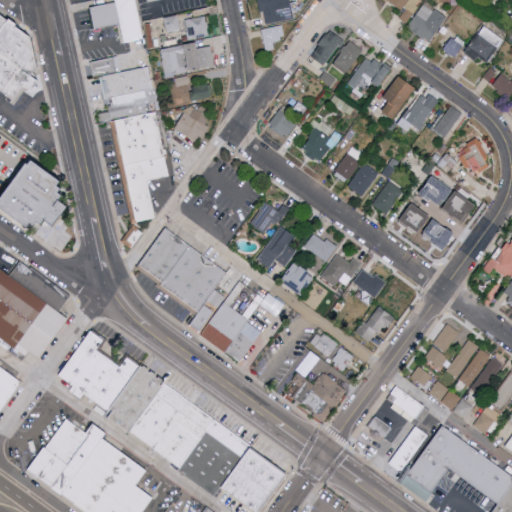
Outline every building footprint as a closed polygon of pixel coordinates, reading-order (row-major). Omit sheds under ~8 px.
[(134,0),(141,40),(146,39),(148,48),(153,68),(147,69),(130,72),(100,79),(87,82),(85,64),(130,55),(132,55),(130,48),(129,43),(122,45),(117,26),(94,32),(89,8),(113,3),(112,0),(134,0)] [(294,19),(291,0),(260,0),(264,24),(294,19)] [(408,23),(419,0),(384,0),(403,10),(399,18),(408,23)] [(433,42),(447,16),(422,2),(408,29),(433,42)] [(0,41),(0,8),(8,15),(15,20),(8,30),(0,41)] [(185,19),(188,39),(198,37),(197,34),(208,32),(206,16),(185,19)] [(47,81),(44,86),(46,88),(44,91),(32,83),(21,100),(9,91),(0,84),(0,41),(8,30),(15,20),(17,18),(25,23),(23,26),(39,36),(41,49),(45,67),(38,75),(47,81)] [(274,40),(285,38),(283,25),(262,28),(265,51),(275,49),(274,40)] [(480,35),(499,46),(504,38),(485,26),(480,35)] [(344,40),(331,29),(310,55),(324,66),(344,40)] [(489,62),(498,46),(477,34),(466,53),(477,60),(479,57),(489,62)] [(444,49),(455,57),(463,46),(451,38),(444,49)] [(364,50),(350,40),(333,64),(347,74),(364,50)] [(216,67),(212,45),(199,47),(198,42),(160,48),(165,76),(216,67)] [(347,84),(362,96),(373,80),(381,86),(392,71),(369,54),(347,84)] [(483,77),(491,83),(490,85),(508,99),(511,94),(511,82),(491,66),(483,77)] [(130,95),(105,100),(100,79),(130,72),(147,69),(152,91),(145,92),(130,95)] [(385,97),(391,101),(384,111),(395,119),(417,86),(400,75),(385,97)] [(192,85),(194,99),(212,97),(211,84),(192,85)] [(134,103),(135,108),(149,105),(150,109),(151,114),(130,117),(111,121),(99,123),(98,116),(107,114),(106,110),(105,100),(130,95),(145,92),(147,100),(134,103)] [(200,142),(209,125),(202,121),(207,113),(200,108),(199,110),(189,104),(176,128),(200,142)] [(287,138),(300,119),(282,106),(269,125),(287,138)] [(462,112),(450,106),(438,131),(450,136),(462,112)] [(131,165),(120,167),(111,121),(130,117),(151,114),(155,113),(164,158),(131,165)] [(322,161),(330,146),(335,149),(340,137),(330,132),(332,128),(317,120),(302,151),(322,161)] [(491,162),(479,139),(457,151),(470,174),(491,162)] [(361,162),(348,153),(334,173),(347,182),(361,162)] [(154,221),(132,225),(131,223),(121,170),(120,167),(131,165),(164,158),(166,170),(168,179),(147,183),(154,221)] [(43,159),(60,171),(70,178),(71,179),(70,180),(69,185),(70,186),(72,187),(71,191),(70,192),(71,192),(74,194),(72,198),(80,205),(71,219),(68,223),(58,215),(53,223),(49,219),(46,223),(41,220),(39,223),(11,203),(14,200),(12,198),(31,171),(38,161),(40,163),(43,159)] [(348,186),(363,196),(379,173),(364,162),(348,186)] [(389,214),(402,188),(387,180),(374,206),(389,214)] [(283,204),(279,210),(266,201),(251,223),(269,235),(288,207),(283,204)] [(122,241),(133,248),(144,231),(133,224),(122,241)] [(296,250),(289,245),(296,236),(281,225),(257,260),(269,268),(276,259),(285,266),(296,250)] [(214,292),(197,315),(193,312),(165,292),(159,288),(162,284),(138,267),(166,231),(192,250),(226,275),(214,291),(214,292)] [(304,247),(326,262),(338,246),(327,238),(325,241),(314,233),(304,247)] [(511,278),(511,236),(499,261),(491,257),(483,270),(491,274),(493,270),(511,280),(511,278)] [(348,286),(362,263),(354,258),(351,262),(337,254),(323,278),(337,287),(340,281),(348,286)] [(304,295),(317,277),(296,261),(282,279),(304,295)] [(25,262),(68,293),(71,295),(75,298),(72,303),(64,313),(72,319),(74,321),(72,324),(51,354),(46,362),(35,354),(33,359),(26,354),(11,343),(0,335),(0,272),(3,268),(11,274),(15,277),(25,262)] [(375,298),(386,284),(366,267),(354,281),(375,298)] [(511,280),(503,295),(511,301),(511,280)] [(225,299),(201,335),(193,329),(189,326),(193,321),(197,315),(214,292),(225,299)] [(254,317),(248,325),(228,352),(226,354),(223,352),(200,337),(201,335),(223,305),(242,318),(253,302),(258,296),(265,301),(254,317)] [(293,311),(286,321),(271,311),(278,301),(293,311)] [(389,329),(397,317),(379,305),(368,323),(364,320),(356,332),(372,342),(383,325),(389,329)] [(460,331),(447,323),(434,343),(446,352),(460,331)] [(248,352),(240,362),(228,353),(229,352),(248,325),(254,328),(261,334),(254,344),(248,352)] [(339,342),(318,331),(311,345),(331,356),(339,342)] [(105,359),(120,370),(127,360),(137,367),(109,409),(107,412),(85,398),(81,403),(68,393),(72,388),(57,377),(90,333),(102,342),(95,351),(105,359)] [(479,346),(469,339),(446,371),(457,378),(479,346)] [(449,358),(434,346),(427,355),(442,367),(449,358)] [(333,361),(346,370),(355,356),(342,347),(333,361)] [(458,379),(468,386),(491,356),(481,348),(458,379)] [(481,395),(503,363),(493,356),(471,388),(481,395)] [(27,384),(12,406),(5,415),(0,422),(0,363),(12,373),(27,384)] [(129,431),(127,434),(107,419),(112,411),(109,409),(137,367),(139,364),(164,382),(163,385),(129,431)] [(435,376),(419,366),(412,377),(428,387),(435,376)] [(490,402),(502,410),(511,396),(511,371),(490,402)] [(322,412),(318,419),(315,418),(308,412),(286,397),(300,377),(315,387),(318,389),(316,393),(328,402),(322,412)] [(449,388),(438,380),(429,392),(440,400),(449,388)] [(154,450),(129,431),(163,385),(189,403),(154,450)] [(430,414),(422,425),(388,401),(397,389),(430,414)] [(474,407),(449,390),(441,402),(466,419),(474,407)] [(179,469),(154,450),(189,403),(214,421),(179,469)] [(501,416),(488,406),(474,424),(487,435),(501,416)] [(391,430),(384,440),(368,428),(375,418),(391,430)] [(85,433),(91,425),(105,435),(102,440),(146,472),(135,487),(151,498),(141,511),(82,511),(27,472),(65,419),(85,433)] [(221,491),(214,499),(177,472),(179,469),(214,421),(252,448),(249,452),(221,491)] [(511,479),(511,486),(497,506),(450,471),(431,496),(406,477),(443,428),(511,479)] [(401,476),(389,467),(415,429),(428,438),(401,476)] [(284,477),(258,511),(250,511),(221,491),(249,452),(284,477)] [(511,511),(492,511),(497,506),(511,486),(511,511)]
